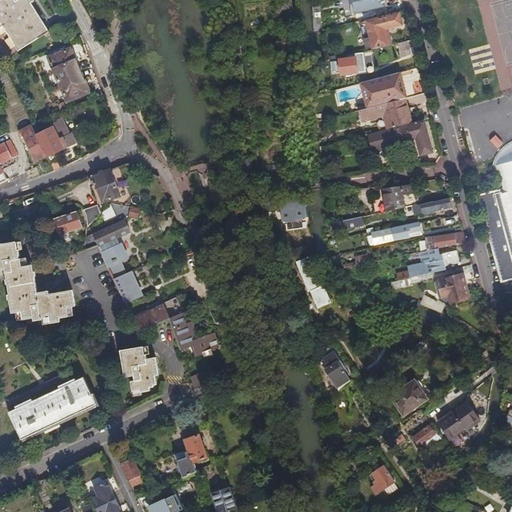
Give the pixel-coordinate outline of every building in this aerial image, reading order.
[(0,0),(0,28),(16,52),(47,32),(28,4),(32,2),(30,0),(0,0)] [(281,0),(283,11),(295,10),(293,0),(281,0)] [(402,25),(399,13),(381,18),(366,22),(369,34),(388,29),(402,25)] [(369,34),(366,22),(360,23),(363,35),(369,34)] [(51,29),(56,38),(64,35),(59,25),(51,29)] [(389,47),(392,46),(388,29),(369,34),(370,38),(381,35),(386,36),(389,47)] [(373,51),(389,47),(386,36),(381,35),(370,38),(373,49),(373,51)] [(373,49),(370,38),(364,40),(367,51),(373,49)] [(401,58),(415,54),(412,41),(398,44),(401,58)] [(48,59),(57,81),(79,71),(75,61),(76,61),(72,52),(71,52),(70,50),(48,59)] [(359,55),(345,59),(345,61),(340,62),(341,74),(341,75),(365,73),(364,58),(360,58),(359,55)] [(341,74),(340,62),(326,66),(327,75),(341,74)] [(79,71),(57,81),(67,103),(89,94),(88,92),(90,91),(86,82),(84,83),(79,71)] [(404,99),(406,99),(400,73),(359,84),(366,110),(404,99)] [(396,129),(411,124),(404,99),(366,110),(360,111),(363,122),(377,118),(383,117),(387,131),(396,129)] [(381,132),(387,131),(383,117),(377,118),(381,132)] [(41,135),(37,137),(44,152),(47,157),(63,149),(63,151),(76,144),(71,134),(70,135),(62,120),(56,123),(57,123),(45,129),(46,133),(41,135)] [(381,132),(369,136),(374,152),(400,146),(399,140),(409,137),(410,143),(417,141),(421,155),(431,152),(424,123),(396,130),(396,129),(387,131),(381,132)] [(35,124),(31,126),(37,137),(41,135),(35,124)] [(37,137),(31,126),(21,130),(24,135),(35,157),(44,152),(37,137)] [(490,141),(499,149),(505,142),(496,134),(490,141)] [(88,155),(91,154),(88,138),(80,139),(83,158),(85,157),(88,155)] [(0,175),(4,173),(0,167),(0,164),(17,156),(9,140),(0,144),(0,175)] [(511,141),(509,143),(501,147),(496,154),(493,165),(500,191),(511,236),(511,141)] [(37,162),(47,157),(44,152),(35,157),(37,162)] [(224,158),(217,160),(213,161),(214,163),(216,162),(217,165),(214,165),(215,167),(216,168),(218,175),(217,176),(217,177),(221,179),(223,182),(227,181),(230,180),(225,162),(224,159),(225,159),(224,158)] [(51,166),(54,171),(60,169),(57,163),(51,166)] [(208,170),(205,163),(196,166),(198,173),(204,188),(206,189),(206,187),(211,186),(211,184),(207,171),(208,170)] [(187,193),(192,191),(193,190),(192,188),(193,185),(193,184),(190,176),(191,175),(188,169),(188,168),(180,170),(181,172),(187,193)] [(108,171),(93,177),(96,185),(92,187),(100,205),(120,197),(110,171),(108,171)] [(488,176),(490,186),(496,184),(494,175),(488,176)] [(387,212),(405,209),(404,196),(415,195),(413,186),(383,189),(387,212)] [(479,196),(480,201),(502,284),(511,281),(511,236),(500,191),(479,196)] [(307,216),(304,197),(284,200),(286,219),(307,216)] [(451,209),(449,199),(417,206),(418,211),(422,210),(423,213),(425,214),(451,209)] [(111,204),(120,223),(125,221),(129,217),(137,219),(139,210),(111,204)] [(96,206),(83,211),(86,216),(87,228),(100,215),(96,206)] [(52,220),(53,221),(58,235),(82,228),(76,212),(52,220)] [(361,218),(346,221),(347,229),(363,226),(361,218)] [(85,238),(84,251),(98,246),(107,266),(125,258),(117,238),(130,233),(125,221),(120,223),(85,238)] [(419,224),(373,233),(375,245),(421,235),(419,224)] [(439,250),(466,244),(463,232),(426,240),(429,252),(439,250)] [(0,279),(3,279),(4,282),(5,282),(7,293),(6,293),(7,298),(8,298),(11,311),(15,310),(17,318),(25,316),(27,324),(34,322),(34,321),(41,320),(43,325),(61,321),(60,317),(74,315),(72,305),(76,305),(72,289),(48,293),(48,291),(37,293),(33,277),(34,276),(33,272),(32,272),(31,265),(27,266),(25,258),(17,260),(17,257),(18,257),(16,250),(21,249),(19,241),(0,245),(0,244),(0,279)] [(398,282),(446,271),(445,265),(460,262),(458,252),(441,255),(439,250),(429,252),(431,263),(409,269),(410,273),(397,275),(398,282)] [(167,261),(165,255),(152,259),(153,264),(167,261)] [(357,258),(358,267),(370,264),(368,256),(357,258)] [(113,280),(124,304),(142,296),(130,272),(113,280)] [(448,297),(451,305),(470,300),(463,274),(444,279),(444,280),(437,282),(441,299),(448,297)] [(314,291),(320,308),(332,303),(326,286),(314,291)] [(447,306),(451,305),(448,297),(441,299),(439,299),(440,302),(447,306)] [(181,314),(183,313),(176,298),(163,304),(164,306),(131,320),(137,333),(169,319),(181,314)] [(208,304),(210,308),(219,304),(217,299),(208,304)] [(185,325),(181,314),(169,319),(179,349),(191,345),(195,356),(202,353),(204,358),(211,355),(209,351),(217,348),(212,335),(196,340),(190,323),(185,325)] [(336,327),(341,335),(347,331),(341,323),(336,327)] [(136,392),(137,397),(142,396),(141,394),(151,392),(150,388),(154,387),(154,385),(157,385),(155,376),(159,375),(156,358),(149,359),(148,354),(150,354),(148,346),(122,351),(128,378),(131,377),(132,382),(134,382),(136,392)] [(373,356),(367,349),(360,354),(365,362),(373,356)] [(341,362),(335,353),(323,361),(328,369),(325,371),(336,389),(350,380),(339,363),(341,362)] [(466,375),(477,368),(472,360),(461,368),(466,375)] [(381,371),(378,367),(369,374),(372,377),(381,371)] [(193,391),(207,384),(202,372),(189,378),(193,391)] [(8,414),(20,441),(95,406),(83,379),(8,414)] [(418,394),(411,384),(391,398),(403,417),(428,401),(421,392),(418,394)] [(478,421),(467,404),(438,424),(450,441),(478,421)] [(438,434),(432,426),(413,439),(419,448),(438,434)] [(399,434),(395,442),(403,446),(407,438),(399,434)] [(175,456),(183,478),(196,472),(193,463),(206,459),(199,436),(184,441),(188,452),(175,456)] [(497,445),(507,451),(511,443),(501,437),(497,445)] [(335,445),(337,452),(343,451),(340,443),(335,445)] [(122,466),(132,487),(132,488),(143,483),(143,482),(132,461),(122,466)] [(394,484),(384,467),(372,476),(377,482),(374,485),(375,487),(371,489),(376,496),(384,491),(387,495),(395,490),(392,486),(394,484)] [(476,476),(473,482),(491,492),(494,486),(476,476)] [(95,510),(115,501),(106,482),(92,488),(95,495),(89,498),(95,510)] [(227,485),(226,485),(211,491),(218,511),(228,511),(235,510),(236,509),(235,508),(227,485)] [(177,511),(183,510),(176,495),(148,507),(150,511),(177,511)] [(120,511),(115,501),(95,510),(95,511),(120,511)]
